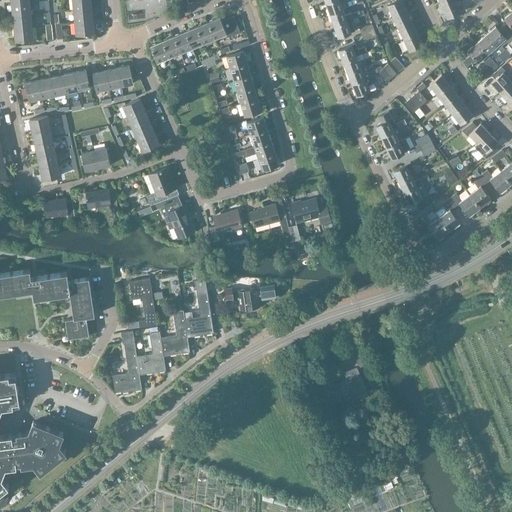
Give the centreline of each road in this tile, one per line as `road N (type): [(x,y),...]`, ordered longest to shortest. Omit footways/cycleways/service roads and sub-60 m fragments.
road 1 (tertiary): [(53,511),(173,409),(272,342),(430,282),(511,237)]
road 2 (residential): [(180,150),(201,199),(287,176),(293,164),(242,0)]
road 3 (residential): [(84,366),(128,410),(222,340)]
road 4 (residential): [(28,187),(34,198),(75,189),(180,150)]
road 5 (residential): [(423,251),(354,122)]
road 6 (residential): [(28,187),(0,59)]
road 7 (residential): [(354,122),(307,0)]
road 8 (residential): [(136,38),(180,150)]
